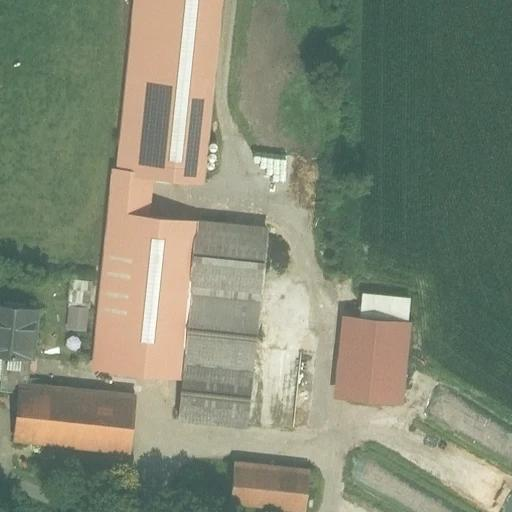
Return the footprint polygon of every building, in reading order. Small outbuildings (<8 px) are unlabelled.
[(235,0),(139,0),(121,166),(156,170),(215,177),(235,0)] [(119,166),(114,208),(151,212),(156,170),(121,166),(119,166)] [(96,364),(188,375),(190,357),(198,290),(199,281),(206,218),(151,212),(114,208),(96,364)] [(199,281),(273,289),(280,227),(206,218),(199,281)] [(264,365),(266,366),(274,299),(198,290),(190,357),(264,365)] [(48,308),(0,302),(0,348),(43,354),(48,308)] [(89,329),(90,303),(70,302),(70,329),(89,329)] [(419,319),(355,314),(348,393),(413,398),(419,319)] [(184,414),(257,422),(264,365),(190,357),(188,375),(184,414)] [(149,398),(29,384),(23,440),(143,454),(149,398)] [(323,471),(244,462),(240,502),(318,511),(323,471)]
